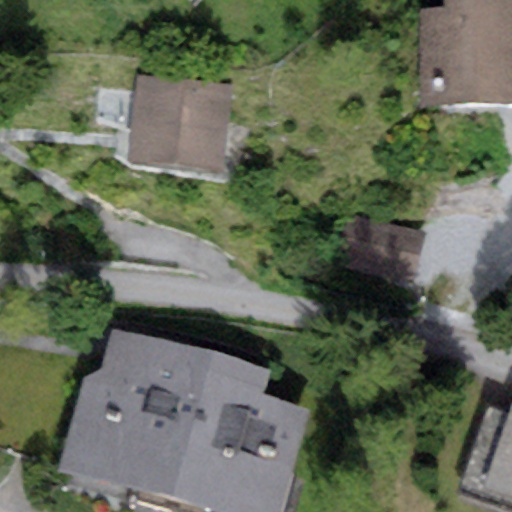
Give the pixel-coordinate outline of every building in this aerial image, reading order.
[(453,36),(430,37),(433,132),(511,129),(511,22),(453,24),(453,36)] [(243,106),(149,98),(141,186),(235,194),(243,106)] [(432,256),(355,239),(344,290),(421,306),(432,256)] [(151,364),(107,353),(72,498),(130,511),(301,511),(321,431),(277,421),(283,395),(151,364)] [(511,511),(511,463),(497,510),(504,511),(511,511)]
